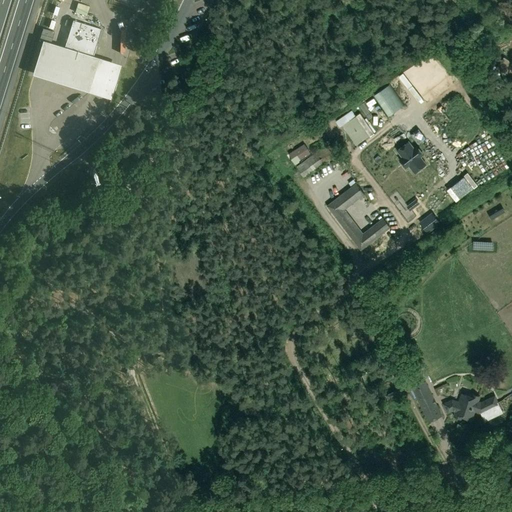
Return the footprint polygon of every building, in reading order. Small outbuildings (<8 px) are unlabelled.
[(68,44),(87,50),(94,30),(90,29),(91,24),(74,18),(69,34),(71,35),(68,44)] [(43,35),(32,69),(111,95),(122,60),(43,35)] [(390,86),(376,96),(390,116),(404,106),(390,86)] [(406,89),(410,99),(417,96),(412,86),(406,89)] [(59,115),(62,120),(64,118),(67,122),(72,118),(66,110),(59,115)] [(344,127),(355,144),(369,134),(352,110),(336,120),(342,128),(344,127)] [(440,123),(451,120),(449,114),(439,118),(440,123)] [(460,142),(463,149),(486,138),(480,125),(475,127),(470,118),(464,121),(467,127),(449,136),(453,145),(460,142)] [(305,139),(318,131),(314,123),(300,132),(305,139)] [(383,138),(390,148),(397,144),(390,133),(383,138)] [(409,141),(396,150),(402,157),(399,160),(406,169),(409,166),(415,174),(427,165),(421,157),(424,155),(417,146),(414,148),(409,141)] [(484,175),(494,169),(490,164),(495,161),(482,141),(467,151),(480,171),(481,170),(484,175)] [(311,153),(304,144),(289,154),(296,165),(299,162),(299,161),(311,153)] [(335,157),(329,146),(297,166),(304,177),(335,157)] [(327,164),(317,183),(328,189),(338,170),(327,164)] [(427,197),(446,184),(439,174),(420,187),(427,197)] [(121,194),(129,192),(129,194),(142,193),(140,182),(129,183),(129,178),(119,180),(121,194)] [(349,183),(351,186),(327,205),(361,250),(390,227),(383,217),(363,233),(345,209),(365,194),(356,182),(356,183),(353,180),(349,183)] [(417,198),(408,205),(412,210),(421,203),(417,198)] [(434,212),(421,221),(429,232),(441,223),(434,212)] [(419,364),(410,346),(402,350),(411,368),(419,364)] [(413,387),(429,420),(441,415),(425,382),(413,387)] [(400,398),(396,390),(385,396),(389,404),(400,398)] [(444,404),(448,411),(453,409),(462,413),(461,415),(468,418),(471,416),(474,410),(481,412),(489,409),(485,400),(481,402),(472,399),(473,397),(465,394),(462,396),(459,402),(452,400),(444,404)]
